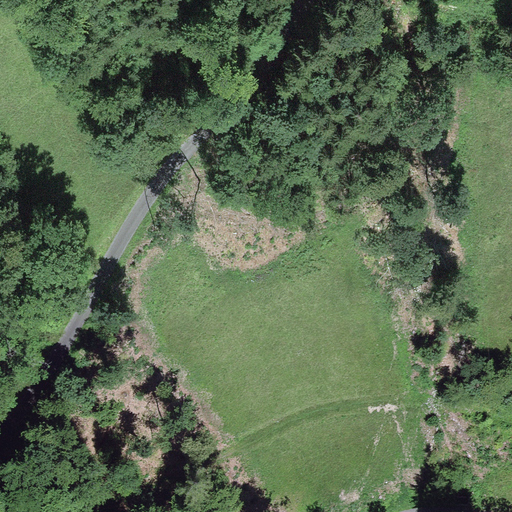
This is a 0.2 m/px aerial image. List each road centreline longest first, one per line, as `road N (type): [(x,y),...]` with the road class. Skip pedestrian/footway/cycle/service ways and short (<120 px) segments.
road 1 (track): [(0,446),(29,409),(153,186),(229,116),(303,0)]
road 2 (track): [(511,411),(344,399),(185,474),(65,511)]
